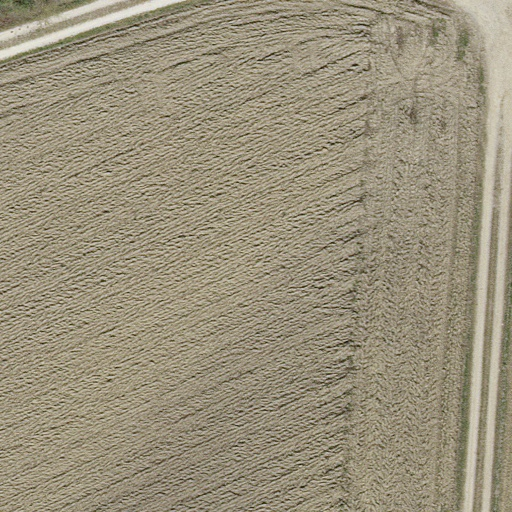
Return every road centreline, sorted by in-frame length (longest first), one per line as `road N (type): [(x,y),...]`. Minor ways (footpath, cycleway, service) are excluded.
road 1 (track): [(480,511),(511,13)]
road 2 (track): [(193,0),(0,57)]
